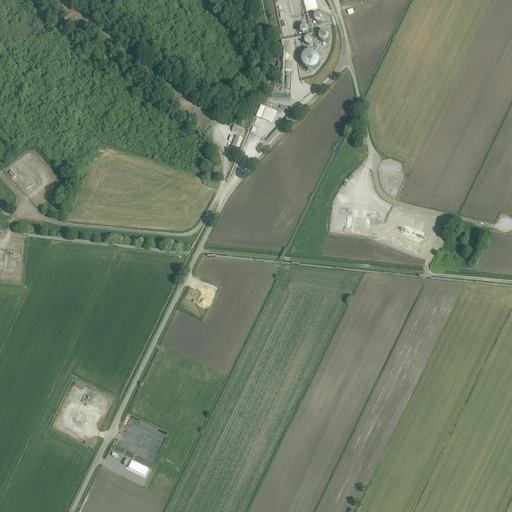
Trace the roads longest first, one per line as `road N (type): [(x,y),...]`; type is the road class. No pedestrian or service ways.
road 1 (unclassified): [(331,0),(344,38),(339,68),(224,200),(72,511)]
road 2 (track): [(344,54),(385,197),(446,216),(425,273),(200,250)]
road 3 (track): [(67,0),(221,131),(217,196)]
road 4 (track): [(224,200),(217,196),(198,228),(181,235),(57,223),(0,174)]
